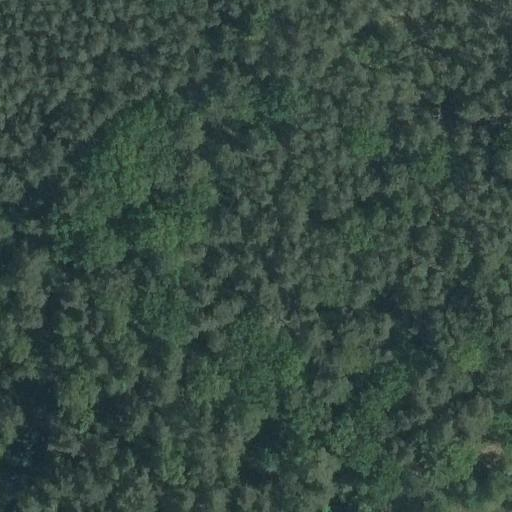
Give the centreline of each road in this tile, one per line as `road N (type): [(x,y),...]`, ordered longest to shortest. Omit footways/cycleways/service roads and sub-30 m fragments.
road 1 (track): [(0,195),(377,452),(391,469),(394,497)]
road 2 (track): [(394,497),(511,410)]
